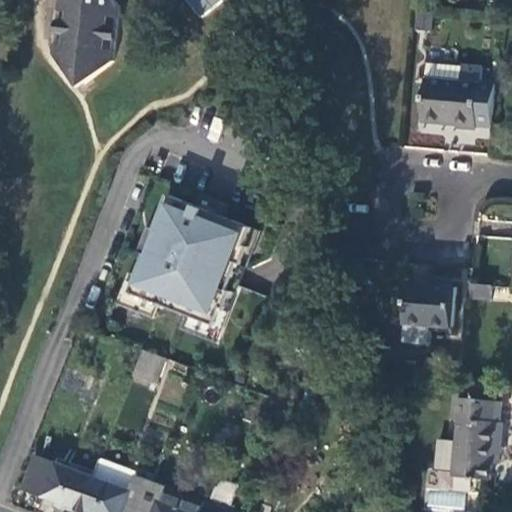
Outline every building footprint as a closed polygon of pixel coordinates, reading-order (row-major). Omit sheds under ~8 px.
[(188,0),(199,14),(217,0),(56,0),(52,52),(76,80),(84,81),(115,55),(119,5),(115,0),(188,0)] [(431,28),(434,10),(419,9),(416,27),(431,28)] [(490,127),(493,85),(479,83),(480,68),(425,62),(419,67),(418,78),(424,79),(420,120),(454,124),(454,125),(474,127),(474,125),(490,127)] [(206,186),(201,199),(230,211),(235,198),(206,186)] [(149,248),(141,268),(134,286),(163,297),(190,307),(219,319),(226,302),(229,303),(237,285),(234,284),(244,256),(248,258),(254,241),(251,240),(258,222),(230,211),(201,199),(173,188),(159,222),(149,248)] [(149,248),(159,222),(151,219),(141,245),(149,248)] [(134,286),(141,268),(133,265),(121,296),(158,311),(163,297),(134,286)] [(492,301),(493,285),(473,282),(472,299),(492,301)] [(454,327),(457,288),(409,284),(406,323),(454,327)] [(219,319),(190,307),(184,321),(221,336),(234,305),(229,303),(226,302),(219,319)] [(143,341),(134,366),(161,376),(170,351),(143,341)] [(461,420),(456,474),(473,477),(473,481),(481,482),(481,478),(489,479),(489,463),(490,451),(496,451),(499,422),(496,422),(498,400),(458,397),(455,420),(461,420)] [(226,421),(230,424),(235,412),(230,410),(226,421)] [(235,426),(240,414),(235,412),(230,424),(235,426)] [(374,438),(383,471),(395,468),(386,434),(374,438)] [(28,482),(85,505),(98,471),(39,450),(28,482)] [(85,505),(104,511),(142,511),(156,476),(140,470),(142,465),(104,452),(98,471),(85,505)] [(142,511),(202,511),(206,502),(166,487),(169,481),(156,476),(142,511)] [(241,511),(207,498),(206,502),(202,511),(241,511)]
